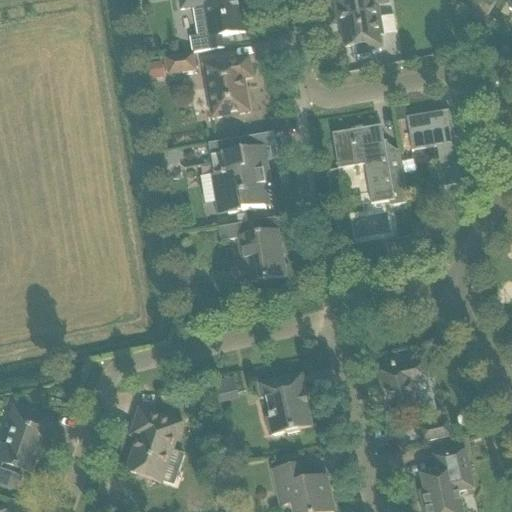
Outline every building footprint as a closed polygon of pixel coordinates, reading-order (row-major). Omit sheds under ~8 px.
[(245,34),(238,0),(178,0),(180,12),(187,11),(193,10),(197,38),(190,39),(193,55),(224,50),(222,38),(225,38),(245,34)] [(380,21),(377,2),(386,0),(349,0),(334,3),(337,25),(340,25),(344,50),(351,48),(353,60),(356,62),(368,60),(367,52),(381,50),(378,30),(376,21),(380,21)] [(196,73),(193,56),(165,61),(168,77),(196,73)] [(203,68),(212,121),(250,115),(244,81),(252,80),(249,60),(203,68)] [(159,64),(145,67),(148,82),(162,79),(159,64)] [(462,186),(462,183),(473,181),(470,163),(458,165),(449,113),(406,120),(409,139),(411,151),(436,146),(443,189),(462,186)] [(332,136),(338,171),(364,167),(371,206),(393,202),(394,207),(409,205),(403,174),(400,155),(386,157),(381,127),(364,130),(363,127),(350,129),(350,133),(332,136)] [(207,177),(214,218),(245,213),(265,209),(265,212),(274,211),(271,193),(266,193),(263,175),(268,174),(262,137),(208,146),(214,176),(207,177)] [(177,153),(161,156),(163,169),(179,166),(177,153)] [(218,229),(220,243),(238,240),(242,266),(245,286),(285,279),(281,254),(279,255),(275,234),(278,234),(278,233),(254,237),(251,224),(232,227),(218,229)] [(387,403),(384,403),(389,421),(420,414),(413,385),(428,381),(424,362),(406,366),(404,364),(394,367),(394,366),(391,366),(391,368),(379,370),(380,374),(378,376),(380,386),(383,387),(387,403)] [(309,405),(306,389),(302,375),(291,378),(257,385),(261,401),(266,400),(270,419),(265,420),(269,438),(293,433),(312,429),(307,406),(309,405)] [(12,432),(7,448),(1,445),(0,446),(0,486),(18,492),(23,479),(22,479),(24,473),(32,476),(41,449),(45,450),(55,421),(14,407),(6,430),(12,432)] [(141,428),(126,473),(145,479),(162,485),(162,483),(174,487),(184,456),(173,452),(176,444),(182,425),(139,410),(133,426),(141,428)] [(419,429),(422,444),(451,438),(448,423),(419,429)] [(228,436),(221,438),(223,448),(231,446),(228,436)] [(462,511),(458,494),(466,492),(464,485),(472,483),(465,450),(433,457),(436,473),(420,477),(426,500),(420,501),(422,511),(462,511)] [(272,472),(280,508),(292,506),(292,511),(333,511),(327,486),(320,488),(319,480),(311,481),(308,465),(288,469),(272,472)]
